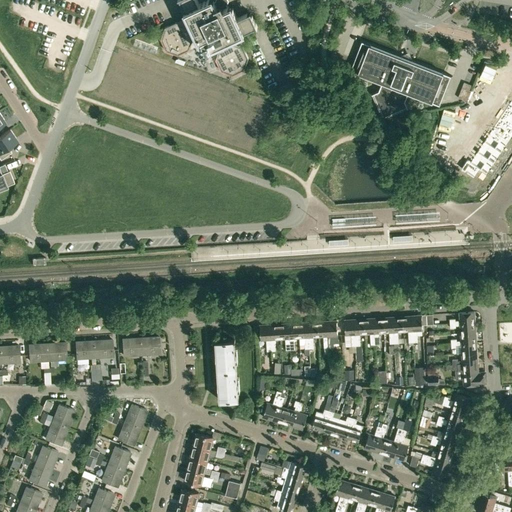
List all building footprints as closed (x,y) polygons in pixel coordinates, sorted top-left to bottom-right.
[(186,26),(176,22),(165,27),(162,35),(161,39),(166,50),(178,55),(189,50),(190,45),(191,45),(193,39),(191,35),(195,33),(201,45),(200,49),(208,52),(209,48),(222,42),(224,47),(219,49),(217,55),(216,59),(221,71),(233,75),(244,70),(245,65),(246,66),(248,58),(243,47),(233,43),(231,38),(243,32),(244,33),(244,32),(256,26),(257,27),(258,27),(250,12),(237,18),(231,5),(227,6),(225,1),(221,0),(216,0),(214,1),(213,0),(206,0),(199,4),(197,0),(180,0),(185,10),(184,11),(185,11),(191,23),(186,26)] [(362,41),(351,70),(382,82),(379,90),(373,93),(384,116),(407,106),(408,109),(409,109),(405,101),(408,92),(439,105),(451,75),(444,73),(407,58),(362,41)] [(471,90),(462,87),(458,97),(467,101),(471,90)] [(467,159),(461,168),(474,177),(479,169),(486,174),(511,135),(511,99),(471,161),(467,159)] [(10,128),(0,135),(0,157),(1,159),(12,152),(8,146),(17,139),(10,128)] [(2,173),(0,168),(0,190),(4,189),(3,186),(14,182),(9,170),(2,173)] [(450,323),(475,321),(475,311),(459,312),(460,320),(456,320),(455,318),(450,319),(450,323)] [(421,315),(412,316),(413,342),(418,341),(418,335),(423,334),(422,314),(421,314),(421,315)] [(398,331),(403,331),(402,316),(393,317),(395,343),(399,343),(398,331)] [(409,342),(413,342),(412,316),(402,316),(403,331),(409,331),(409,342)] [(390,343),(395,343),(393,317),(383,318),(384,332),(390,332),(390,343)] [(371,344),(375,344),(374,318),(364,319),(365,333),(370,333),(371,344)] [(379,332),(384,332),(383,318),(374,318),(375,344),(379,344),(379,332)] [(336,321),(327,321),(328,347),(333,347),(332,342),(338,342),(337,319),(336,319),(336,321)] [(356,345),(355,319),(345,320),(345,319),(346,335),(351,334),(352,345),(356,345)] [(360,334),(365,333),(364,319),(355,319),(356,345),(360,345),(360,334)] [(324,347),(328,347),(327,321),(317,322),(318,336),(323,336),(324,347)] [(461,333),(476,332),(475,321),(450,323),(451,328),(456,327),(456,326),(460,325),(461,333)] [(305,348),(309,348),(308,322),(298,323),(299,337),(304,337),(305,348)] [(313,336),(318,336),(317,322),(308,322),(309,348),(314,348),(313,336)] [(286,350),(290,349),(288,323),(279,324),(280,338),(285,338),(286,350)] [(294,338),(299,337),(298,323),(288,323),(290,349),(294,349),(294,338)] [(271,351),(269,325),(260,325),(260,324),(261,340),(266,339),(267,351),(271,351)] [(275,339),(280,338),(279,324),(269,325),(271,351),(275,350),(275,339)] [(451,344),(476,342),(476,332),(461,333),(461,341),(457,341),(457,339),(451,339),(451,344)] [(141,337),(142,353),(160,352),(159,336),(141,337)] [(123,354),(142,353),(141,337),(122,339),(123,354)] [(94,340),(95,356),(114,355),(113,339),(94,340)] [(76,357),(95,356),(94,340),(75,341),(76,357)] [(218,370),(237,369),(236,357),(237,357),(237,352),(236,352),(235,340),(216,341),(216,342),(218,370)] [(47,343),(48,359),(67,358),(66,342),(47,343)] [(462,353),(477,352),(476,342),(451,344),(452,348),(457,348),(457,346),(461,346),(462,353)] [(30,360),(48,359),(47,343),(29,344),(30,360)] [(0,346),(1,362),(20,361),(19,345),(0,346)] [(453,364),(478,362),(477,352),(462,353),(462,361),(458,361),(458,359),(452,360),(453,364)] [(457,374),(478,372),(478,362),(453,364),(446,365),(447,369),(453,368),(453,370),(456,370),(457,374)] [(118,367),(111,367),(111,378),(119,378),(118,367)] [(219,399),(220,400),(239,398),(238,386),(239,386),(239,381),(238,381),(237,369),(218,370),(220,399),(219,399)] [(354,378),(353,369),(345,369),(345,378),(354,378)] [(466,388),(479,391),(481,385),(481,383),(486,382),(485,372),(478,372),(457,374),(457,380),(463,379),(464,385),(466,385),(466,388)] [(425,375),(416,375),(416,385),(425,385),(425,375)] [(345,387),(346,382),(341,380),(340,380),(337,389),(344,391),(345,387)] [(361,388),(361,386),(356,384),(355,384),(353,393),(359,395),(360,390),(361,388)] [(277,390),(273,404),(267,402),(263,416),(273,419),(280,396),(281,391),(277,390)] [(444,400),(468,407),(471,397),(456,393),(454,401),(450,399),(450,397),(445,396),(444,400)] [(435,397),(427,395),(425,405),(433,407),(435,397)] [(283,423),(287,408),(281,406),(284,397),(280,396),(273,419),(283,423)] [(52,403),(53,402),(46,399),(43,405),(50,408),(52,403)] [(293,426),(300,402),(296,400),(294,406),(296,406),(295,411),(287,408),(283,423),(293,426)] [(465,417),(468,407),(444,400),(442,404),(452,407),(450,412),(465,417)] [(300,402),(293,426),(302,429),(307,414),(299,412),(300,410),(301,411),(304,403),(300,402)] [(323,430),(331,403),(326,402),(323,412),(316,410),(312,426),(323,430)] [(340,417),(333,415),(336,405),(331,403),(323,430),(335,433),(340,417)] [(53,421),(68,427),(74,409),(60,404),(53,421)] [(125,421),(140,427),(147,409),(132,404),(125,421)] [(423,415),(431,418),(433,412),(424,409),(422,415),(423,415)] [(462,427),(465,417),(450,412),(448,420),(444,419),(444,417),(439,415),(438,419),(462,427)] [(346,437),(353,416),(348,415),(346,419),(340,417),(335,433),(346,437)] [(431,418),(423,415),(420,425),(428,428),(431,418)] [(346,437),(358,440),(363,424),(356,422),(358,418),(353,416),(346,437)] [(459,437),(462,427),(438,419),(436,423),(442,425),(442,423),(447,425),(445,432),(459,437)] [(61,444),(68,427),(53,421),(46,438),(61,444)] [(133,444),(140,427),(125,421),(118,438),(133,444)] [(389,439),(383,437),(387,424),(383,422),(382,427),(374,450),(384,454),(389,439)] [(382,427),(377,425),(374,434),(369,433),(364,447),(374,450),(382,427)] [(394,457),(403,428),(399,426),(394,441),(389,439),(384,454),(394,457)] [(408,445),(403,443),(407,429),(403,428),(394,457),(404,460),(408,445)] [(456,446),(459,437),(445,432),(442,439),(438,438),(439,436),(433,435),(432,439),(456,446)] [(213,437),(212,436),(197,433),(194,444),(210,449),(213,437)] [(453,456),(456,446),(432,439),(430,443),(436,445),(436,443),(441,444),(438,452),(453,456)] [(194,444),(191,456),(207,461),(208,454),(210,449),(194,444)] [(36,462),(51,468),(58,451),(43,445),(36,462)] [(116,445),(109,462),(123,468),(130,451),(116,445)] [(98,451),(91,448),(89,454),(96,457),(98,451)] [(450,466),(453,456),(438,452),(437,457),(423,453),(422,457),(450,466)] [(93,466),(96,457),(88,454),(85,463),(93,466)] [(412,455),(410,465),(417,467),(419,457),(412,455)] [(509,487),(511,486),(511,469),(511,455),(501,456),(502,461),(495,462),(495,474),(503,474),(503,470),(508,470),(509,487)] [(205,467),(207,461),(191,456),(188,468),(204,473),(204,472),(205,468),(205,467)] [(447,476),(450,466),(422,457),(420,461),(434,466),(433,472),(447,476)] [(18,467),(21,461),(13,458),(11,465),(18,467)] [(306,465),(296,462),(290,460),(287,469),(286,472),(303,477),(306,465)] [(277,465),(262,461),(261,464),(260,467),(275,472),(277,465)] [(44,485),(51,468),(36,462),(29,479),(44,485)] [(117,486),(123,468),(109,462),(102,480),(117,486)] [(283,467),(281,475),(285,476),(283,483),(299,488),(303,477),(286,472),(287,469),(283,467)] [(200,485),(204,473),(188,468),(185,480),(200,485)] [(84,470),(82,476),(94,480),(96,475),(84,470)] [(237,498),(241,482),(230,479),(226,495),(237,498)] [(337,511),(339,511),(349,482),(339,479),(335,493),(340,495),(335,511),(337,511)] [(354,499),(358,485),(349,482),(339,511),(344,511),(349,497),(354,499)] [(295,500),(299,488),(283,483),(281,489),(272,486),(270,493),(275,495),(276,493),(295,500)] [(359,511),(367,488),(358,485),(354,499),(359,500),(355,511),(359,511)] [(20,503),(35,509),(42,492),(27,486),(20,503)] [(92,504),(107,510),(114,493),(99,487),(92,504)] [(180,500),(195,504),(198,492),(183,488),(180,500)] [(372,505),(376,491),(367,488),(359,511),(364,511),(367,503),(372,505)] [(379,511),(386,494),(376,491),(372,505),(377,506),(375,511),(379,511)] [(480,502),(510,511),(511,507),(495,502),(496,496),(482,492),(482,493),(483,493),(480,502)] [(292,511),(295,500),(276,493),(275,495),(274,498),(278,499),(276,507),(292,511)] [(391,510),(395,496),(386,494),(379,511),(384,511),(385,509),(391,510)] [(83,495),(81,500),(85,502),(90,503),(92,499),(83,495)] [(75,507),(77,501),(76,501),(72,499),(69,505),(69,506),(74,508),(75,507)] [(180,500),(176,511),(193,511),(195,504),(180,500)] [(498,511),(509,511),(510,511),(480,502),(478,511),(477,510),(477,511),(479,511),(491,511),(492,510),(498,511)] [(33,511),(35,509),(20,503),(16,511),(33,511)] [(407,509),(417,511),(436,511),(438,507),(423,503),(421,508),(408,504),(407,509)]
